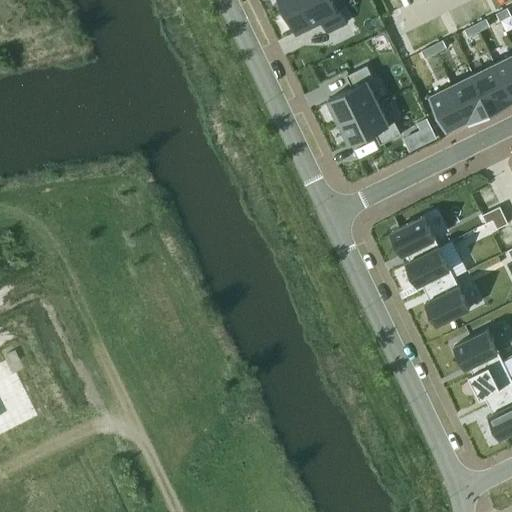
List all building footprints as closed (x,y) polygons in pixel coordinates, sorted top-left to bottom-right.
[(281,0),(286,9),(304,0),(281,0)] [(333,0),(304,0),(286,9),(297,32),(322,19),(328,31),(348,21),(342,8),(338,10),(333,0)] [(508,7),(497,13),(500,20),(511,15),(508,7)] [(487,18),(476,23),(479,30),(490,25),(487,18)] [(476,23),(465,29),(469,36),(479,30),(476,23)] [(443,39),(433,45),(436,52),(447,46),(443,39)] [(433,45),(422,50),(425,57),(436,52),(433,45)] [(511,53),(496,61),(511,93),(511,53)] [(511,93),(496,61),(474,73),(493,112),(511,102),(511,93)] [(353,87),(329,99),(340,121),(379,102),(368,80),(374,77),(367,64),(347,74),(353,87)] [(474,73),(451,84),(469,119),(470,123),(493,112),(474,73)] [(451,84),(430,94),(447,130),(469,119),(451,84)] [(379,102),(340,121),(351,143),(375,131),(381,143),(402,133),(395,120),(390,123),(379,102)] [(490,211),(483,214),(487,222),(494,219),(505,214),(501,205),(490,211)] [(424,213),(391,230),(402,252),(406,250),(410,258),(439,244),(424,213)] [(505,214),(494,219),(498,228),(509,222),(505,214)] [(411,259),(407,261),(418,284),(422,282),(427,290),(455,276),(468,270),(452,239),(440,245),(411,259)] [(429,297),(424,300),(435,322),(468,305),(455,276),(427,290),(429,297)] [(488,328),(455,344),(466,367),(470,365),(474,373),(503,358),(488,328)] [(474,373),(470,375),(481,397),(485,395),(489,403),(511,391),(511,375),(503,358),(474,373)] [(2,390),(0,391),(0,408),(9,404),(2,390)] [(494,412),(489,414),(500,437),(511,431),(511,391),(489,403),(494,412)]
